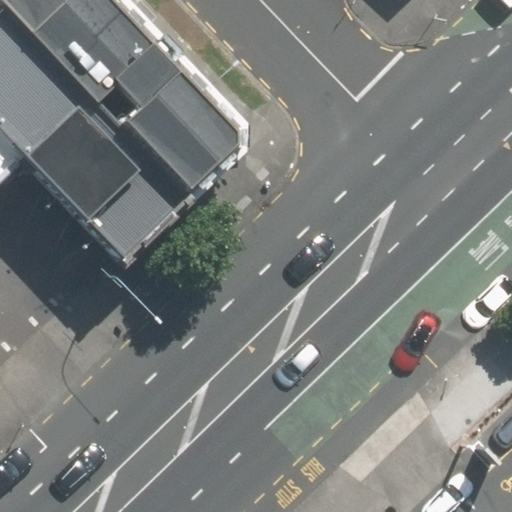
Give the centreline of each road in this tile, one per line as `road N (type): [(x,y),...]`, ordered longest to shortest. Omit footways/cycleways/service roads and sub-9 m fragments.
road 1 (primary): [(95,511),(444,177)]
road 2 (residential): [(444,177),(342,87),(261,0)]
